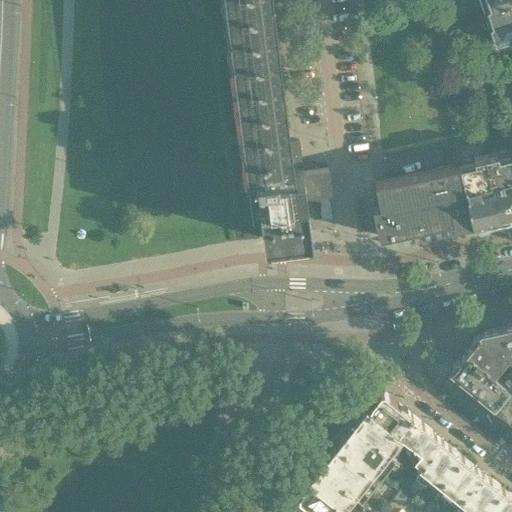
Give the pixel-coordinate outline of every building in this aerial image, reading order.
[(269,0),(219,0),(242,176),(247,175),(250,201),(258,200),(263,237),(310,231),(305,194),(331,191),(328,166),(302,170),(299,139),(288,140),(287,136),(288,136),(278,64),(269,0)] [(511,0),(480,0),(484,11),(511,0)] [(511,0),(484,11),(494,40),(511,34),(511,0)] [(468,84),(466,75),(445,75),(448,89),(468,84)] [(498,150),(485,153),(499,215),(511,212),(511,150),(499,153),(498,150)] [(474,159),(459,162),(472,221),(499,215),(485,153),(474,156),(474,159)] [(472,221),(459,162),(374,181),(379,203),(372,205),(378,235),(452,219),(453,225),(472,221)] [(479,331),(479,332),(475,332),(471,337),(471,341),(466,347),(496,371),(508,356),(511,355),(511,345),(507,324),(479,331)] [(511,384),(496,371),(466,347),(458,357),(454,357),(451,362),(451,366),(449,368),(495,405),(511,384)] [(511,384),(495,405),(498,406),(510,416),(510,418),(511,419),(511,420),(511,384)] [(396,429),(410,412),(409,411),(406,404),(398,403),(383,390),(379,391),(369,404),(365,401),(364,401),(363,402),(363,403),(364,404),(359,410),(350,416),(387,446),(398,431),(396,429)] [(419,462),(440,436),(410,412),(396,429),(398,431),(407,439),(404,444),(409,448),(406,452),(419,462)] [(345,426),(335,439),(376,472),(393,451),(387,446),(350,416),(345,426)] [(63,448),(60,433),(64,432),(62,421),(56,422),(57,427),(42,430),(46,452),(63,448)] [(461,453),(440,436),(419,462),(420,463),(414,469),(434,485),(461,453)] [(316,458),(353,489),(359,493),(376,472),(335,439),(325,452),(316,458)] [(481,469),(461,453),(434,485),(455,502),(481,469)] [(341,504),(353,489),(316,458),(312,469),(307,475),(306,475),(305,475),(304,476),(305,477),(308,480),(297,493),(298,497),(316,511),(329,511),(338,501),(341,504)] [(481,511),(502,486),(481,469),(455,502),(467,511),(481,511)] [(511,511),(511,493),(502,486),(481,511),(511,511)] [(399,490),(393,498),(401,505),(407,496),(399,490)] [(428,499),(423,506),(430,511),(436,505),(428,499)] [(350,511),(341,504),(338,501),(329,511),(368,511),(361,506),(358,510),(354,506),(350,511)]
